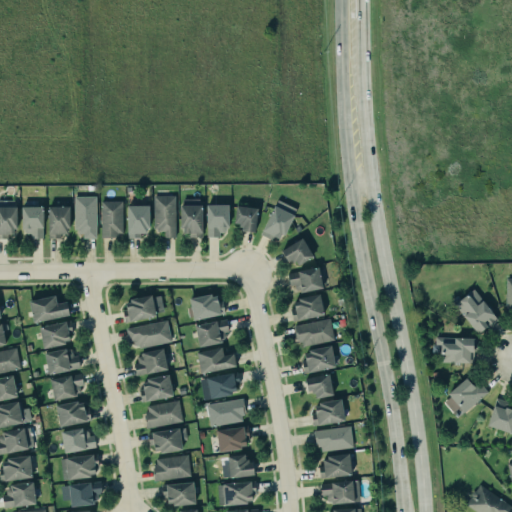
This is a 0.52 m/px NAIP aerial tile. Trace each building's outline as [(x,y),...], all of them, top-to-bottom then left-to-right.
[(153,195),(153,230),(163,230),(163,237),(176,237),(175,195),(153,195)] [(96,196),(74,197),(75,233),(83,233),(83,238),(96,237),(96,196)] [(0,236),(16,236),(15,199),(0,199),(0,236)] [(280,242),(296,209),(278,199),(261,232),(280,242)] [(123,201),(101,200),(100,236),(122,236),(123,201)] [(179,204),(201,204),(200,237),(194,238),(187,237),(187,234),(181,234),(181,229),(178,228),(178,213),(179,204)] [(207,237),(222,236),(222,228),(228,228),(228,204),(206,205),(207,237)] [(149,206),(127,205),(127,236),(148,236),(149,206)] [(43,206),(22,206),(21,231),(30,231),(30,238),(43,238),(43,206)] [(68,206),(48,206),(48,237),(69,236),(68,206)] [(234,223),(241,224),(241,231),(255,232),(257,207),(235,206),(234,223)] [(279,250),(300,238),(312,257),(297,266),(294,261),(291,263),(290,260),(286,262),(279,250)] [(286,273),(316,267),(321,288),(300,292),(300,291),(299,292),(298,289),(296,289),(294,288),(293,284),(288,285),(286,273)] [(477,334),(497,320),(474,288),(454,303),(477,334)] [(124,303),(129,302),(128,299),(150,294),(150,296),(159,295),(162,311),(154,312),(154,315),(128,322),(127,321),(123,322),(121,309),(125,308),(124,303)] [(192,319),(222,315),(220,294),(190,297),(192,319)] [(297,299),(318,294),(322,315),(296,321),(295,320),(292,321),(289,309),(294,308),(292,302),(298,301),(297,299)] [(27,301),(53,296),(55,304),(65,302),(66,309),(68,315),(31,322),(27,301)] [(292,326),(328,317),(333,339),(330,340),(330,339),(308,344),(308,345),(301,346),(300,342),(297,342),(296,339),(295,339),(292,326)] [(194,325),(198,346),(230,339),(225,319),(194,325)] [(38,327),(43,348),(73,341),(68,320),(38,327)] [(126,328),(128,342),(135,340),(137,348),(171,341),(167,320),(126,328)] [(439,362),(474,363),(474,338),(435,337),(434,349),(440,349),(439,362)] [(0,372),(19,368),(14,347),(0,349),(0,372)] [(44,353),(48,375),(79,368),(74,347),(44,353)] [(194,352),(220,347),(222,355),(232,353),(234,366),(199,373),(194,352)] [(301,351),(304,372),(334,368),(331,347),(301,351)] [(139,352),(148,350),(149,350),(161,348),(166,369),(145,374),(144,373),(134,375),(132,363),(136,362),(135,356),(139,355),(139,352)] [(45,375),(70,370),(79,368),(83,384),(78,385),(80,391),(51,398),(45,375)] [(235,371),(197,378),(201,399),(209,398),(209,399),(231,395),(230,392),(234,391),(233,384),(237,383),(235,371)] [(327,373),(332,395),(314,400),(313,394),(311,394),(310,391),(307,392),(303,379),(327,373)] [(173,396),(169,374),(143,379),(145,387),(138,389),(141,402),(173,396)] [(0,377),(10,375),(15,397),(0,399),(0,377)] [(445,394),(463,378),(472,387),(477,382),(485,392),(463,412),(458,406),(451,412),(442,402),(448,397),(445,394)] [(204,404),(242,396),(245,411),(243,412),(243,414),(239,415),(240,420),(208,426),(204,404)] [(511,409),(505,408),(507,401),(495,398),(487,426),(511,433),(511,430),(511,409)] [(147,405),(177,399),(181,421),(145,428),(142,414),(143,413),(143,411),(146,410),(146,408),(147,405)] [(314,402),(315,413),(311,414),(312,425),(344,422),(342,400),(314,402)] [(0,404),(18,401),(20,409),(27,407),(30,420),(20,422),(20,423),(0,427),(0,404)] [(53,405),(75,401),(76,404),(81,403),(82,408),(87,407),(90,419),(85,420),(85,422),(58,427),(53,405)] [(312,430),(349,425),(351,447),(320,451),(319,446),(316,446),(316,443),(314,444),(312,430)] [(213,430),(246,426),(248,438),(244,439),(245,446),(239,447),(239,449),(217,452),(213,430)] [(28,427),(32,445),(26,447),(26,449),(5,453),(5,452),(0,452),(0,431),(22,428),(28,427)] [(63,451),(95,448),(94,435),(86,435),(85,428),(61,430),(63,451)] [(145,433),(178,428),(181,450),(159,453),(158,450),(153,451),(152,444),(147,445),(145,433)] [(154,458),(186,453),(189,476),(152,481),(150,467),(152,466),(152,464),(155,463),(154,458)] [(325,456),(348,453),(350,475),(323,479),(323,477),(318,478),(317,465),(321,465),(320,459),(326,458),(325,456)] [(58,459),(95,454),(97,465),(92,466),(93,474),(89,474),(89,477),(66,480),(66,479),(61,479),(58,459)] [(229,478),(253,475),(252,460),(246,461),(245,454),(226,456),(229,478)] [(0,480),(2,480),(2,481),(30,477),(27,455),(5,458),(5,461),(0,461),(0,480)] [(319,483),(356,479),(359,501),(330,504),(330,501),(327,501),(325,500),(324,495),(320,495),(319,483)] [(71,506),(102,501),(98,480),(60,486),(63,500),(70,499),(71,506)] [(31,481),(34,503),(12,506),(11,505),(2,506),(0,494),(4,494),(4,487),(8,487),(8,485),(31,481)] [(215,484),(249,481),(251,501),(246,502),(246,504),(224,506),(224,504),(217,504),(215,484)] [(160,485),(192,482),(194,504),(172,506),(171,503),(167,504),(166,496),(161,497),(160,485)] [(475,511),(465,504),(470,496),(470,494),(471,491),(474,490),(478,485),(509,506),(505,511),(475,511)]
